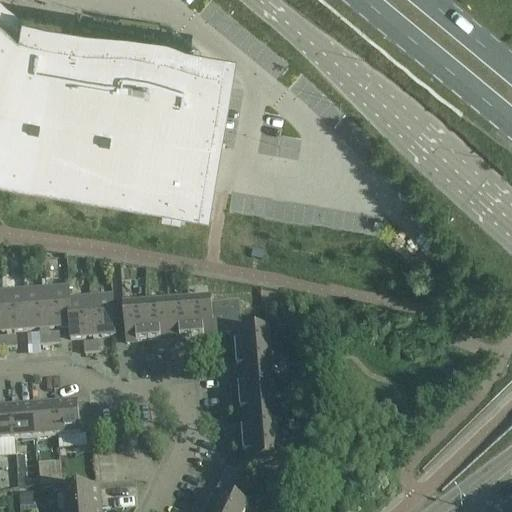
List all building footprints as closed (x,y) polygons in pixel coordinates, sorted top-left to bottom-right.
[(0,177),(194,210),(219,68),(56,40),(59,21),(20,14),(17,33),(16,33),(0,20),(0,177)] [(163,205),(160,221),(179,225),(182,209),(163,205)] [(46,289),(49,330),(68,328),(69,340),(71,340),(67,288),(46,289)] [(92,338),(89,298),(70,299),(69,288),(67,288),(71,340),(92,338)] [(49,330),(46,289),(24,291),(28,331),(49,330)] [(28,331),(24,291),(3,293),(6,333),(28,331)] [(89,298),(92,338),(115,336),(112,296),(89,298)] [(233,335),(235,357),(271,354),(269,332),(241,334),(239,302),(212,304),(211,301),(188,303),(191,338),(233,335)] [(167,305),(169,340),(191,338),(188,303),(167,305)] [(145,307),(148,342),(169,340),(167,305),(145,307)] [(148,342),(145,307),(122,308),(125,343),(148,342)] [(49,346),(48,334),(39,335),(40,346),(49,346)] [(48,334),(49,346),(59,345),(58,334),(48,334)] [(5,338),(6,349),(16,348),(15,337),(5,338)] [(93,343),(93,354),(103,353),(102,342),(93,343)] [(93,354),(93,343),(83,344),(84,355),(93,354)] [(235,357),(237,379),(272,376),(271,354),(235,357)] [(237,379),(238,400),(274,398),(272,376),(237,379)] [(238,400),(240,422),(276,419),(274,398),(238,400)] [(54,403),(57,439),(79,437),(77,405),(77,402),(54,403)] [(57,439),(54,403),(33,405),(35,440),(57,439)] [(89,404),(77,405),(79,437),(92,436),(89,404)] [(35,440),(33,405),(11,407),(14,442),(35,440)] [(0,442),(14,442),(11,407),(0,407),(0,442)] [(240,422),(242,443),(277,441),(276,419),(240,422)] [(279,463),(277,441),(242,443),(243,465),(240,466),(236,474),(226,469),(216,491),(241,504),(260,465),(279,463)] [(39,488),(62,486),(62,476),(53,477),(52,464),(37,465),(39,488)] [(65,511),(85,511),(101,511),(99,488),(96,488),(63,491),(65,511)] [(206,511),(207,511),(245,511),(248,507),(241,504),(216,491),(206,511)] [(33,495),(20,496),(21,509),(29,509),(34,509),(33,495)]
